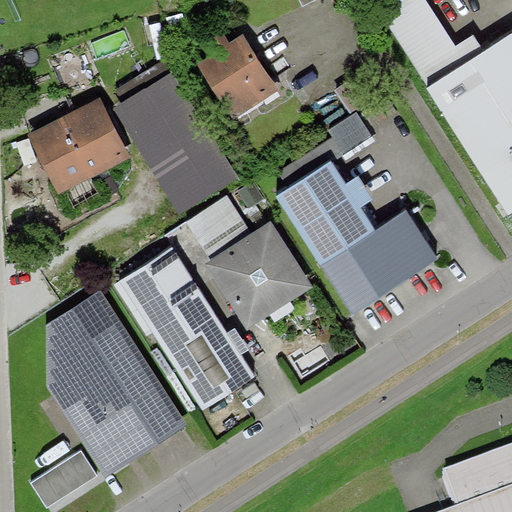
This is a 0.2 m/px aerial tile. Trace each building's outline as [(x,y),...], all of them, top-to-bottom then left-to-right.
[(427,0),(388,0),(376,8),(421,74),(460,48),(427,0)] [(209,48),(191,59),(232,122),(280,92),(239,28),(226,36),(220,27),(203,38),(209,48)] [(511,209),(511,30),(510,28),(420,83),(505,215),(511,209)] [(168,67),(107,105),(176,215),(237,178),(168,67)] [(90,96),(22,136),(55,192),(123,153),(90,96)] [(372,227),(327,159),(273,194),(317,262),(357,309),(436,254),(408,206),(372,227)] [(307,286),(262,217),(201,256),(247,326),(307,286)] [(249,371),(169,244),(115,279),(194,406),(249,371)] [(187,421),(97,286),(42,322),(43,385),(104,474),(187,421)] [(97,474),(80,448),(30,479),(46,506),(97,474)] [(448,511),(511,511),(511,450),(436,479),(448,511)]
